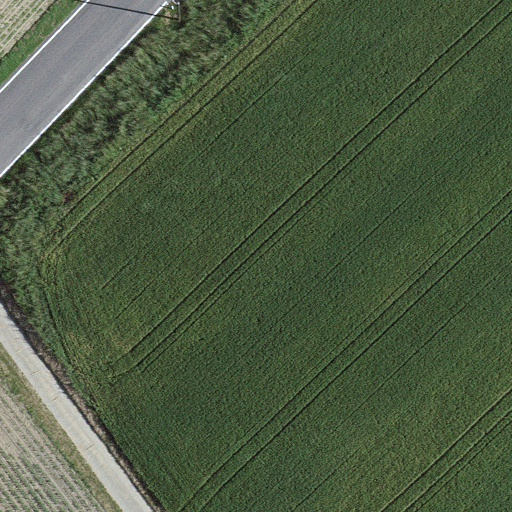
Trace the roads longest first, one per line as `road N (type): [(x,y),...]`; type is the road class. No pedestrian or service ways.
road 1 (track): [(0,322),(137,511)]
road 2 (tertiary): [(0,136),(123,0)]
